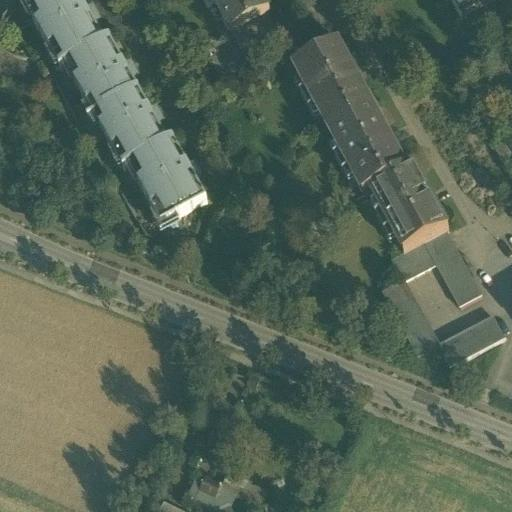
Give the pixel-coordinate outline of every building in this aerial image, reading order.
[(77,0),(55,0),(32,13),(39,24),(34,27),(50,58),(56,55),(65,72),(60,75),(61,77),(66,74),(66,73),(71,71),(71,70),(106,51),(105,50),(92,26),(96,24),(97,24),(98,23),(95,17),(95,18),(92,13),(87,16),(77,0)] [(259,0),(209,0),(232,40),(245,33),(267,21),(270,20),(259,0)] [(449,0),(462,23),(505,0),(449,0)] [(267,21),(245,33),(258,56),(280,44),(267,21)] [(106,51),(71,70),(71,71),(66,73),(66,74),(72,71),(81,88),(76,91),(89,114),(92,112),(98,123),(140,100),(130,82),(135,80),(136,79),(133,74),(130,69),(125,73),(111,47),(105,50),(106,51)] [(339,51),(294,75),(329,139),(373,115),(339,51)] [(140,100),(98,123),(105,135),(101,137),(114,160),(119,157),(129,174),(123,177),(125,179),(130,176),(135,173),(135,172),(170,153),(169,152),(156,128),(160,126),(162,125),(159,120),(158,120),(156,115),(150,118),(140,100)] [(409,179),(373,115),(329,139),(364,203),(371,199),(409,179)] [(189,175),(174,149),(169,152),(170,153),(135,172),(135,173),(130,176),(135,173),(145,190),(140,193),(156,224),(162,221),(168,232),(208,210),(194,184),(198,182),(200,181),(197,176),(196,176),(194,172),(189,175)] [(409,179),(371,199),(405,263),(448,240),(449,239),(416,175),(409,179)] [(405,263),(393,270),(403,290),(403,291),(405,290),(437,273),(461,316),(482,305),(448,240),(405,263)] [(440,354),(405,290),(403,291),(403,290),(382,301),(418,368),(439,356),(438,355),(440,354)] [(440,354),(438,355),(439,356),(451,377),(506,347),(493,324),(440,354)] [(238,499),(201,481),(189,506),(201,511),(223,511),(230,510),(233,511),(238,499)]
